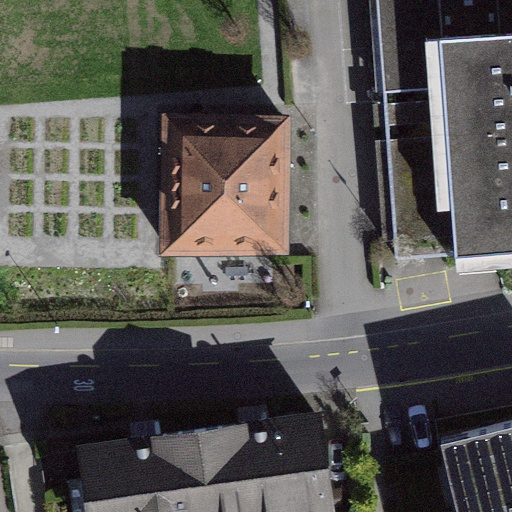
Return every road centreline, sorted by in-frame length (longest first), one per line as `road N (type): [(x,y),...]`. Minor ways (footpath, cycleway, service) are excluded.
road 1 (residential): [(0,375),(374,368)]
road 2 (residential): [(374,368),(339,0)]
road 3 (residential): [(374,368),(511,341)]
